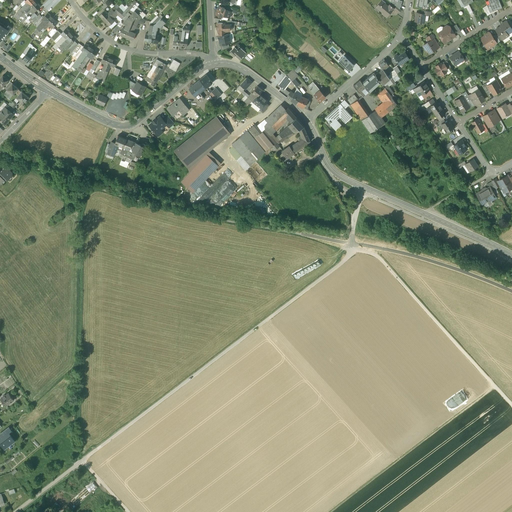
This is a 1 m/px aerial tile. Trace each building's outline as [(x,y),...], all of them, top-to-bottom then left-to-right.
[(34,0),(25,0),(25,1),(27,3),(21,9),(21,8),(18,10),(19,11),(17,12),(18,13),(20,16),(23,13),(23,12),(36,1),(34,0)] [(179,0),(175,5),(179,9),(185,2),(182,0),(179,0)] [(398,0),(390,0),(390,1),(396,6),(399,9),(402,1),(398,0)] [(457,0),(461,7),(465,5),(469,13),(472,12),(468,4),(473,2),(472,0),(457,0)] [(497,10),(502,8),(498,0),(488,0),(490,4),(493,11),(497,9),(497,10)] [(19,18),(19,19),(22,22),(26,18),(24,16),(28,13),(31,10),(32,8),(35,11),(40,6),(36,1),(23,12),(23,13),(19,18)] [(388,6),(381,1),(376,7),(379,9),(383,13),(382,14),(386,17),(393,8),(391,6),(392,6),(390,5),(388,6)] [(142,11),(134,5),(131,9),(126,15),(123,18),(127,22),(125,29),(123,28),(120,35),(126,38),(134,20),(138,15),(142,11)] [(119,6),(117,9),(114,11),(104,21),(109,26),(114,21),(112,19),(118,14),(120,16),(124,11),(119,6)] [(225,8),(221,6),(220,7),(217,14),(218,15),(222,17),(223,15),(229,17),(231,11),(225,9),(226,8),(225,8)] [(124,11),(120,16),(123,18),(126,15),(131,9),(128,7),(124,11)] [(105,11),(99,16),(104,21),(114,11),(112,9),(107,14),(105,11)] [(48,13),(42,19),(44,21),(37,27),(38,28),(40,30),(43,27),(53,17),(48,13)] [(422,13),(416,13),(415,22),(418,22),(417,24),(421,24),(421,23),(424,23),(426,14),(422,13)] [(39,14),(32,21),(35,23),(42,16),(39,14)] [(134,20),(126,38),(132,40),(135,33),(133,32),(135,28),(136,29),(139,20),(141,17),(138,15),(134,20)] [(53,17),(43,27),(45,29),(50,25),(52,28),(58,22),(53,17)] [(158,17),(151,24),(154,24),(155,25),(160,19),(158,17)] [(155,25),(154,25),(153,28),(156,29),(157,26),(160,27),(164,22),(160,19),(155,25)] [(506,21),(506,20),(500,24),(501,25),(507,34),(511,30),(511,29),(510,26),(506,21)] [(222,23),(217,23),(218,32),(223,32),(223,31),(225,31),(225,30),(232,30),(231,25),(231,24),(225,24),(225,23),(223,23),(222,23)] [(190,25),(185,25),(182,27),(182,28),(182,32),(185,32),(189,33),(190,25)] [(507,34),(501,25),(496,29),(499,34),(502,39),(508,35),(507,34)] [(447,26),(443,28),(443,30),(439,32),(442,36),(440,37),(444,43),(456,36),(449,26),(447,26)] [(72,33),(67,28),(61,34),(63,36),(52,47),(55,50),(57,48),(72,33)] [(57,31),(53,35),(51,37),(54,40),(60,33),(58,30),(57,31)] [(488,32),(484,34),(484,36),(481,37),(481,39),(483,42),(483,43),(484,46),(486,46),(487,48),(487,49),(488,49),(489,49),(491,47),(491,45),(493,46),(494,45),(495,43),(496,42),(492,37),(490,33),(488,32)] [(72,33),(57,48),(59,50),(63,46),(65,47),(69,43),(68,42),(69,41),(71,43),(77,38),(72,33)] [(225,34),(218,36),(220,45),(228,43),(231,42),(229,33),(225,34)] [(148,34),(146,34),(144,41),(151,42),(152,35),(148,34)] [(155,35),(152,35),(151,42),(158,43),(159,36),(155,35)] [(178,37),(174,37),(173,45),(180,46),(181,38),(178,37)] [(184,39),(181,38),(180,46),(187,47),(188,39),(184,39)] [(431,40),(425,44),(427,47),(425,48),(427,51),(429,51),(430,53),(437,48),(433,42),(432,41),(432,40),(431,40)] [(75,42),(68,49),(72,52),(73,51),(78,44),(75,42)] [(78,44),(73,51),(77,53),(82,46),(79,43),(78,44)] [(91,47),(86,43),(81,50),(84,51),(87,53),(91,47)] [(7,46),(4,45),(2,48),(8,52),(12,46),(8,44),(7,46)] [(245,52),(239,46),(237,49),(235,47),(230,53),(234,57),(235,55),(239,59),(245,54),(246,52),(245,52)] [(97,51),(91,47),(87,53),(91,56),(90,57),(92,59),(97,51)] [(25,55),(23,58),(27,62),(35,52),(30,49),(25,55)] [(82,52),(72,66),(76,68),(81,63),(87,53),(84,51),(83,52),(82,52)] [(459,51),(455,53),(454,53),(453,54),(453,55),(450,57),(455,65),(464,59),(460,54),(459,51)] [(405,52),(398,56),(397,55),(394,57),(396,60),(396,61),(399,65),(409,58),(405,52)] [(468,60),(463,52),(460,54),(464,59),(465,62),(468,60)] [(87,53),(81,63),(76,68),(80,71),(82,68),(83,68),(83,67),(90,57),(91,56),(87,53)] [(111,58),(105,55),(102,62),(105,63),(108,65),(111,58)] [(348,71),(354,65),(353,64),(346,58),(344,56),(339,61),(348,71)] [(349,56),(346,58),(353,64),(355,62),(349,56)] [(118,61),(111,58),(108,65),(111,66),(115,68),(118,61)] [(100,61),(96,59),(93,65),(90,68),(94,71),(100,61)] [(387,64),(384,59),(379,63),(383,69),(383,70),(387,66),(387,64)] [(166,65),(157,60),(154,65),(157,67),(157,66),(164,70),(166,65)] [(180,64),(173,60),(169,68),(176,72),(180,64)] [(442,65),(440,62),(435,65),(437,68),(434,70),(437,74),(440,73),(442,75),(446,72),(445,70),(447,68),(444,63),(444,64),(442,65)] [(293,69),(296,74),(301,69),(298,65),(293,69)] [(164,70),(157,66),(157,67),(154,72),(160,76),(164,70)] [(101,71),(100,70),(96,77),(100,80),(103,76),(103,75),(105,70),(103,69),(102,69),(101,71)] [(293,69),(286,75),(289,78),(291,81),(293,80),(298,76),(296,74),(293,69)] [(376,75),(377,77),(380,81),(382,84),(390,79),(383,70),(383,69),(376,75)] [(160,76),(154,72),(150,78),(157,82),(160,76)] [(374,72),(362,83),(365,87),(367,89),(369,91),(380,81),(377,77),(376,75),(374,72)] [(511,74),(502,79),(506,87),(511,83),(511,75),(511,73),(511,74)] [(212,82),(206,74),(199,80),(205,87),(212,82)] [(3,75),(0,78),(0,83),(3,86),(4,84),(5,83),(8,80),(3,75)] [(285,75),(278,85),(281,87),(284,90),(291,81),(289,78),(285,75)] [(199,80),(189,88),(195,96),(199,92),(202,90),(205,87),(199,80)] [(362,83),(360,80),(353,85),(359,92),(362,90),(365,87),(362,83)] [(487,85),(490,90),(491,91),(491,90),(493,94),(496,92),(496,93),(501,90),(496,80),(487,85)] [(136,84),(133,90),(141,95),(145,87),(137,82),(136,84)] [(424,82),(416,87),(419,90),(418,91),(421,95),(429,90),(424,82)] [(18,88),(12,83),(7,89),(13,94),(18,88)] [(312,83),(307,87),(313,95),(319,90),(312,83)] [(392,94),(386,85),(384,86),(384,87),(387,91),(390,95),(392,94)] [(257,86),(252,93),(256,97),(257,97),(259,94),(263,90),(257,86)] [(221,94),(215,87),(212,91),(211,91),(211,92),(217,98),(221,94)] [(284,90),(281,87),(279,91),(287,97),(289,93),(284,90)] [(384,87),(377,93),(381,99),(384,96),(383,94),(387,91),(384,87)] [(13,94),(7,89),(4,93),(10,98),(13,94)] [(471,94),(476,101),(475,101),(477,104),(484,99),(479,89),(471,94)] [(319,90),(313,95),(319,101),(324,97),(319,90)] [(429,90),(421,95),(424,98),(431,93),(429,90)] [(22,91),(17,97),(19,99),(23,102),(25,101),(26,99),(28,96),(22,91)] [(387,91),(383,94),(384,96),(381,99),(383,103),(384,103),(391,97),(390,95),(387,91)] [(199,92),(195,96),(199,101),(203,98),(199,92)] [(293,94),(289,92),(289,93),(287,97),(290,100),(296,104),(300,97),(294,93),(293,94)] [(252,93),(248,97),(252,101),(256,97),(252,93)] [(259,94),(257,97),(256,97),(252,101),(261,108),(265,103),(267,100),(259,94)] [(354,94),(347,99),(351,104),(358,99),(354,94)] [(471,94),(468,95),(470,99),(474,105),(474,106),(477,104),(475,101),(476,101),(471,94)] [(107,98),(99,95),(96,102),(104,105),(107,98)] [(307,100),(300,96),(300,97),(296,104),(303,107),(305,103),(306,104),(307,100)] [(391,97),(384,103),(383,103),(375,109),(376,110),(381,116),(397,104),(391,97)] [(189,109),(180,98),(167,109),(172,115),(179,109),(183,114),(189,109)] [(461,98),(458,100),(458,101),(456,102),(461,110),(463,109),(463,110),(467,108),(466,107),(468,106),(469,105),(467,102),(464,98),(462,99),(461,98)] [(358,99),(351,104),(361,120),(369,114),(359,99),(358,99)] [(348,105),(344,100),(339,104),(340,105),(344,109),(348,105)] [(431,105),(430,106),(435,114),(442,109),(437,101),(431,105)] [(265,103),(261,108),(259,109),(263,112),(269,105),(265,103)] [(505,103),(497,108),(503,117),(510,113),(507,108),(505,103)] [(8,105),(7,104),(5,107),(12,113),(14,110),(13,109),(8,105)] [(282,105),(273,113),(272,112),(271,113),(271,114),(265,120),(268,123),(270,125),(283,112),(286,110),(282,105)] [(340,105),(326,117),(329,121),(328,121),(330,123),(336,129),(340,125),(336,120),(340,115),(344,119),(343,119),(345,122),(351,117),(344,109),(340,105)] [(12,113),(5,107),(2,111),(0,111),(0,120),(5,124),(13,114),(12,113)] [(286,110),(283,112),(288,117),(292,113),(288,108),(286,110)] [(179,109),(172,115),(176,119),(183,114),(179,109)] [(442,109),(435,114),(438,119),(443,115),(445,114),(442,109)] [(494,109),(483,116),(488,124),(490,122),(492,123),(497,120),(493,113),(496,112),(494,109)] [(369,114),(361,120),(370,132),(373,130),(374,132),(378,130),(377,128),(385,122),(381,117),(381,116),(376,110),(369,114)] [(283,112),(270,124),(275,129),(287,118),(288,117),(283,112)] [(304,126),(292,113),(288,117),(287,118),(290,122),(287,125),(288,127),(293,132),(299,129),(303,127),(304,126)] [(149,125),(156,133),(167,124),(164,120),(160,116),(156,119),(155,118),(152,121),(153,122),(149,125)] [(169,116),(164,120),(167,124),(169,127),(174,123),(169,116)] [(216,116),(174,150),(188,168),(205,154),(230,134),(216,116)] [(445,121),(441,124),(444,128),(445,128),(448,132),(454,128),(448,119),(445,121)] [(481,125),(478,119),(472,122),(478,133),(483,129),(484,129),(481,125)] [(255,124),(248,130),(254,138),(262,132),(255,124)] [(270,125),(265,129),(269,135),(275,129),(270,124),(270,125)] [(288,127),(280,135),(282,137),(293,132),(288,127)] [(310,141),(303,127),(299,129),(301,135),(298,137),(300,140),(291,148),(294,152),(310,141)] [(269,135),(265,129),(262,132),(254,138),(265,151),(269,147),(271,146),(274,144),(276,143),(273,139),(269,135)] [(248,130),(232,143),(250,166),(265,151),(254,138),(248,130)] [(279,134),(273,139),(276,143),(276,142),(282,137),(280,135),(279,134)] [(126,138),(118,136),(118,135),(115,143),(118,145),(123,146),(122,147),(123,147),(126,139),(126,138)] [(133,142),(126,139),(123,147),(128,149),(133,142)] [(462,140),(454,145),(459,153),(467,149),(462,140)] [(115,143),(111,141),(110,144),(108,153),(107,153),(114,155),(118,145),(115,143)] [(141,145),(133,142),(128,149),(137,154),(140,155),(144,145),(144,144),(143,144),(142,144),(141,145)] [(289,145),(281,151),(287,158),(294,152),(291,148),(289,145)] [(128,149),(123,147),(119,155),(122,159),(128,149)] [(137,154),(128,149),(122,159),(130,162),(131,161),(132,159),(133,159),(137,154)] [(205,154),(188,168),(190,172),(181,181),(193,192),(218,166),(205,154)] [(466,163),(464,164),(465,164),(468,168),(468,167),(470,171),(478,166),(475,163),(476,162),(473,158),(466,163)] [(0,172),(0,183),(6,177),(8,179),(13,174),(11,173),(12,172),(7,167),(6,168),(5,167),(0,171),(1,172),(0,172)] [(507,176),(498,181),(502,188),(503,189),(503,188),(505,189),(506,189),(510,187),(511,186),(511,185),(511,184),(510,181),(508,178),(507,176)] [(495,187),(492,181),(487,183),(489,187),(490,187),(492,191),(496,189),(495,187)] [(249,196),(256,193),(254,187),(246,190),(249,196)] [(489,187),(483,191),(483,190),(476,194),(482,203),(488,200),(487,199),(490,197),(491,200),(496,197),(492,191),(490,187),(489,187)] [(505,189),(503,188),(503,189),(502,188),(500,189),(504,196),(509,193),(506,189),(505,189)] [(9,393),(1,399),(6,405),(14,399),(9,393)] [(8,427),(1,432),(3,435),(8,432),(10,430),(8,427)] [(8,432),(3,435),(0,437),(0,441),(4,447),(7,445),(8,446),(12,443),(11,442),(14,440),(8,432)]
